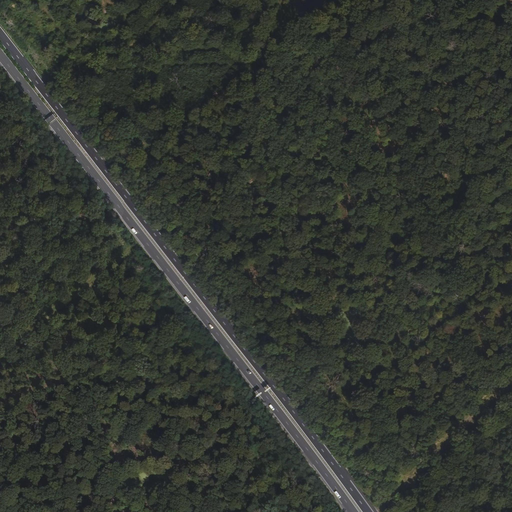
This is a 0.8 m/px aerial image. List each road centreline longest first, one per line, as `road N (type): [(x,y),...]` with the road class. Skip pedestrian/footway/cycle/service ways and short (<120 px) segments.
road 1 (trunk): [(369,511),(0,33)]
road 2 (trunk): [(0,54),(353,511)]
road 3 (track): [(364,504),(511,368)]
road 4 (track): [(143,238),(0,351)]
